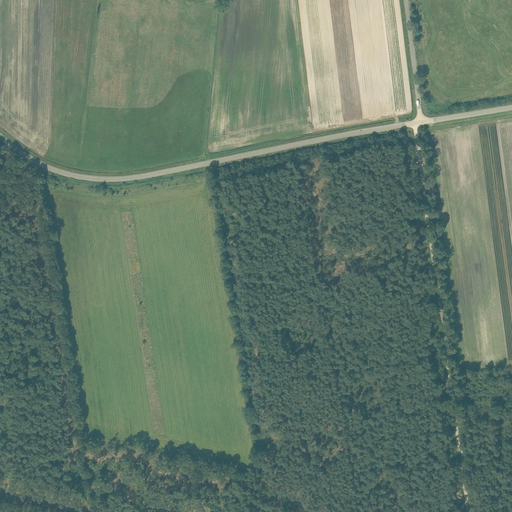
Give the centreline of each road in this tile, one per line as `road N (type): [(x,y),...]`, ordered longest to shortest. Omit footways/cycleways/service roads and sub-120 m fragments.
road 1 (tertiary): [(0,135),(44,166),(107,179),(420,122)]
road 2 (track): [(420,122),(465,511)]
road 3 (unclassified): [(420,122),(405,0)]
